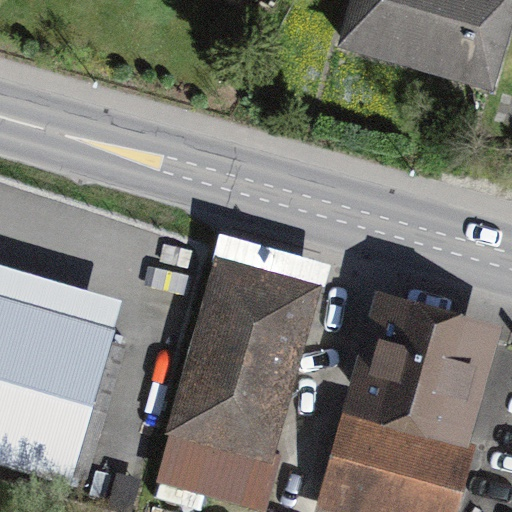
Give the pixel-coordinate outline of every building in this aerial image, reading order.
[(511,0),(357,0),(345,42),(489,83),(511,3),(511,0)] [(277,454),(267,452),(313,290),(221,264),(161,477),(263,505),(277,454)] [(0,297),(0,464),(69,484),(114,330),(0,297)] [(480,337),(389,312),(364,400),(471,430),(480,398),(464,394),(480,337)] [(438,511),(454,456),(357,429),(340,489),(383,502),(380,511),(438,511)]
